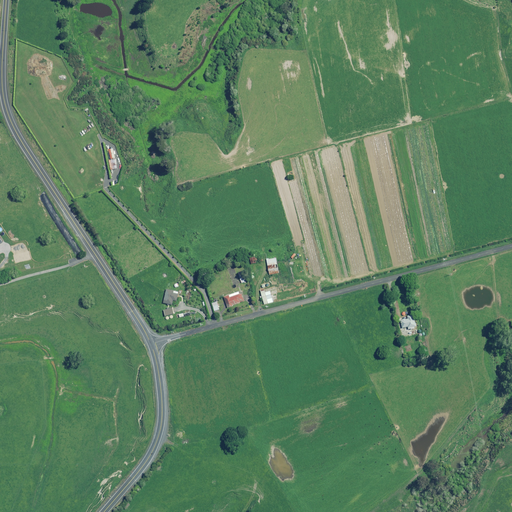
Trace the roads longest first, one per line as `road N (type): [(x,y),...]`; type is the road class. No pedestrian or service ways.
road 1 (tertiary): [(151,343),(14,127),(3,79),(6,0)]
road 2 (unclassified): [(151,343),(511,246)]
road 3 (tertiary): [(104,511),(148,459),(159,432),(151,343)]
